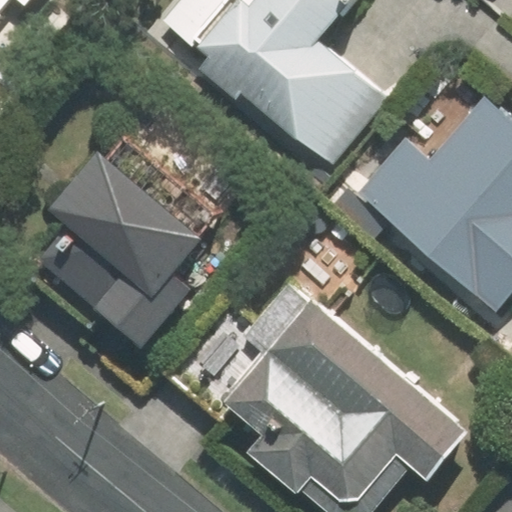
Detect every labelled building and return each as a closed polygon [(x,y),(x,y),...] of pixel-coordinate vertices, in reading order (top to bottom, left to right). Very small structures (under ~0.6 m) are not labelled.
[(0,0),(0,131),(39,85),(0,52),(0,36),(25,6),(30,0),(0,0)] [(240,0),(199,50),(335,163),(389,98),(321,42),(355,0),(240,0)] [(362,200),(500,314),(511,299),(511,122),(482,97),(430,159),(410,143),(362,200)] [(200,289),(180,272),(207,240),(106,155),(56,215),(127,274),(100,307),(150,348),(200,289)] [(474,430),(295,282),(250,336),(270,353),(230,400),(269,433),(252,453),(296,490),(313,469),(357,505),(401,453),(433,479),(474,430)]
